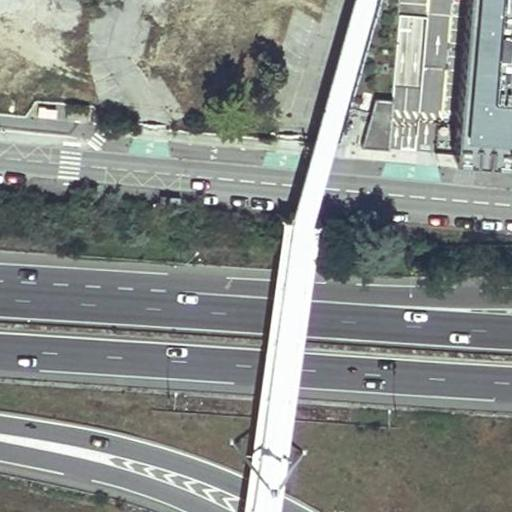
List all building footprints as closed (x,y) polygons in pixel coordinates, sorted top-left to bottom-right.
[(0,0),(0,86),(13,88),(16,68),(18,69),(19,61),(23,59),(25,44),(21,40),(21,32),(19,32),(21,14),(0,11),(0,0)] [(181,0),(157,52),(178,76),(200,102),(246,0),(181,0)] [(349,0),(289,213),(247,511),(269,511),(312,218),(372,0),(349,0)] [(511,0),(405,0),(386,127),(511,131),(511,0)] [(152,65),(178,76),(157,52),(152,65)] [(39,107),(38,116),(55,118),(56,110),(45,109),(45,107),(39,107)] [(67,107),(66,119),(86,120),(87,108),(67,107)]
